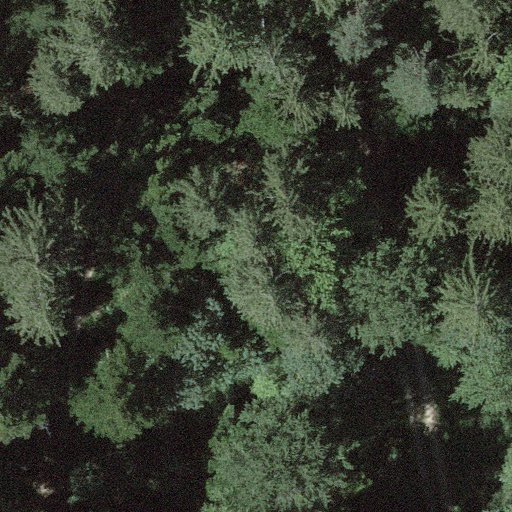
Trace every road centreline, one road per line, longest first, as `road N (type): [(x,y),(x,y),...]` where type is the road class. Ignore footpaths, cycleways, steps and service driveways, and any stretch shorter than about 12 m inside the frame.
road 1 (track): [(32,511),(90,176),(153,0)]
road 2 (track): [(367,0),(382,33),(465,511)]
